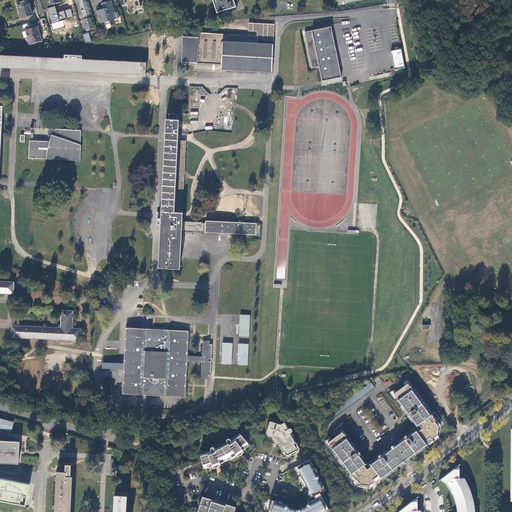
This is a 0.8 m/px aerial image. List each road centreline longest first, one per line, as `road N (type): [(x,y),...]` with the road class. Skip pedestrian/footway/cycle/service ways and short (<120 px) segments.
road 1 (residential): [(142,450),(0,406)]
road 2 (tertiary): [(473,433),(368,511)]
